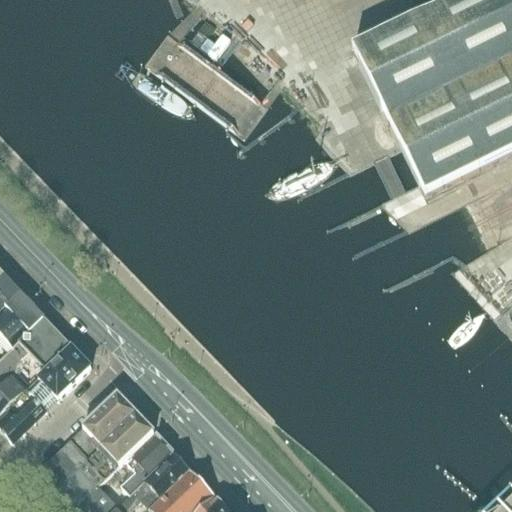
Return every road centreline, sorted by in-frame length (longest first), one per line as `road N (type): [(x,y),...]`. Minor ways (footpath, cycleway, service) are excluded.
road 1 (primary): [(282,511),(134,356)]
road 2 (primary): [(134,356),(0,219)]
road 3 (residential): [(16,473),(134,356)]
